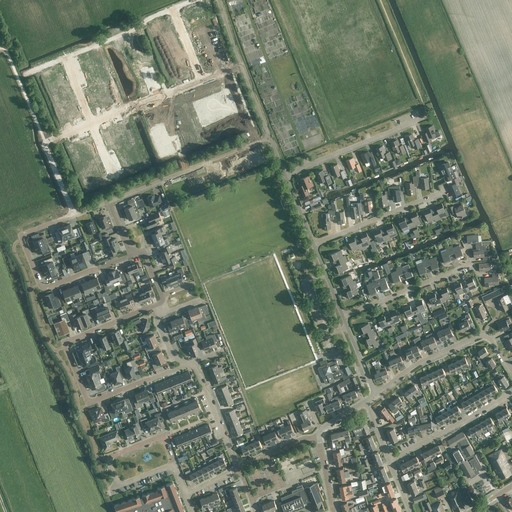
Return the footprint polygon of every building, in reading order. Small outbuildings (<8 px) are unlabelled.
[(263,49),(268,61),(283,55),(280,48),(281,48),(279,42),(280,41),(276,30),(274,31),(277,40),(271,42),(273,46),(263,49)] [(254,66),(257,80),(267,78),(264,62),(257,64),(257,65),(254,66)] [(239,116),(228,89),(188,104),(198,132),(239,116)] [(427,134),(424,136),(427,143),(431,141),(430,138),(435,136),(436,138),(440,136),(438,131),(435,132),(433,126),(426,128),(427,131),(426,132),(426,133),(427,134)] [(406,136),(410,146),(413,145),(415,149),(421,147),(418,139),(415,140),(412,134),(406,136)] [(391,143),(395,153),(399,151),(400,155),(406,153),(403,145),(400,146),(397,140),(391,143)] [(378,148),(376,149),(377,152),(378,155),(378,154),(380,159),(384,157),(385,161),(391,159),(389,152),(386,154),(383,146),(381,147),(381,146),(377,147),(378,148)] [(361,155),(364,163),(370,161),(372,167),(376,165),(373,157),(371,158),(368,152),(361,155)] [(353,158),(346,161),(350,169),(351,173),(356,170),(357,173),(362,171),(359,164),(356,165),(353,158)] [(441,165),(446,177),(448,181),(450,180),(456,177),(454,172),(452,173),(448,163),(441,165)] [(331,167),(335,177),(339,175),(341,179),(346,177),(343,170),(340,172),(337,164),(331,167)] [(379,165),(374,167),(375,170),(378,169),(380,174),(382,173),(380,168),(379,165)] [(329,177),(326,178),(323,170),(316,173),(320,183),(324,181),(326,185),(332,183),(329,177)] [(416,171),(416,176),(417,186),(418,186),(417,182),(421,182),(422,190),(429,189),(428,178),(420,178),(419,171),(416,171)] [(302,185),(299,187),(302,195),(303,196),(309,194),(308,192),(307,188),(313,186),(309,176),(300,180),(302,185)] [(412,182),(405,183),(406,190),(407,190),(408,196),(415,195),(414,187),(417,186),(416,176),(413,176),(413,183),(412,183),(412,182)] [(456,184),(459,182),(460,182),(459,177),(457,178),(447,182),(449,187),(448,187),(450,192),(451,191),(453,197),(460,194),(456,184)] [(401,200),(399,186),(388,187),(389,191),(389,194),(392,193),(394,201),(401,200)] [(386,198),(390,197),(389,191),(385,192),(385,194),(378,195),(380,207),(387,206),(386,198)] [(360,194),(361,203),(362,209),(361,205),(365,205),(366,213),(373,212),(372,200),(371,200),(371,199),(370,198),(367,198),(364,198),(363,193),(360,194)] [(157,203),(161,201),(159,196),(155,198),(153,195),(152,196),(151,195),(148,196),(148,197),(146,198),(150,207),(157,204),(157,203)] [(124,209),(127,214),(138,210),(138,209),(137,207),(136,206),(135,204),(134,201),(129,204),(130,206),(124,209)] [(317,201),(310,204),(312,211),(322,207),(320,203),(318,203),(317,201)] [(361,203),(357,203),(351,204),(351,207),(350,207),(352,218),(359,217),(358,209),(362,209),(361,203)] [(334,204),(332,205),(332,210),(333,216),(337,216),(338,224),(345,223),(344,212),(336,213),(336,209),(335,204),(334,204)] [(446,208),(444,209),(442,204),(436,207),(438,212),(435,213),(439,221),(442,219),(441,217),(447,215),(447,216),(449,215),(446,208)] [(459,218),(467,215),(462,205),(454,208),(455,209),(454,210),(453,206),(449,208),(451,214),(456,212),(459,218)] [(427,223),(428,222),(434,220),(435,222),(439,221),(435,213),(432,214),(430,209),(424,211),(426,217),(425,217),(427,223)] [(141,218),(139,213),(139,212),(138,210),(127,214),(129,220),(134,217),(136,220),(141,218)] [(322,214),(323,225),(322,226),(321,227),(321,229),(322,230),(324,229),(324,230),(331,229),(330,221),(334,220),(333,216),(332,210),(329,210),(329,213),(322,214)] [(145,222),(148,229),(157,225),(155,221),(160,219),(158,213),(150,216),(151,219),(145,222)] [(415,226),(421,223),(422,223),(419,216),(418,217),(417,213),(410,215),(413,220),(410,221),(413,229),(416,238),(421,236),(417,227),(416,227),(415,226)] [(108,222),(105,216),(98,219),(100,223),(99,223),(102,229),(105,228),(106,230),(113,227),(111,221),(108,222)] [(405,217),(398,220),(403,231),(404,233),(410,231),(409,230),(413,229),(410,221),(407,223),(405,217)] [(92,221),(85,224),(86,226),(88,231),(89,234),(96,231),(92,221)] [(70,224),(64,227),(68,238),(74,236),(75,238),(79,236),(76,228),(76,230),(73,231),(70,224)] [(396,230),(395,230),(392,225),(386,227),(388,232),(385,233),(388,241),(392,240),(391,238),(397,236),(397,235),(398,235),(396,230)] [(68,238),(64,227),(57,229),(60,236),(57,237),(56,236),(59,244),(63,243),(62,241),(68,238)] [(151,235),(154,240),(162,237),(161,234),(164,232),(163,230),(164,230),(163,227),(156,229),(157,232),(151,235)] [(385,242),(388,241),(385,233),(382,235),(380,229),(374,232),(378,243),(384,240),(385,242)] [(363,241),(360,242),(363,250),(366,248),(365,246),(371,244),(367,233),(360,235),(363,241)] [(34,245),(35,248),(47,243),(44,234),(36,237),(37,240),(33,242),(34,245)] [(478,235),(467,236),(467,244),(475,243),(476,247),(482,246),(482,243),(482,242),(479,242),(478,235)] [(103,240),(106,246),(106,248),(109,247),(118,243),(116,238),(111,240),(110,237),(103,240)] [(156,246),(162,243),(163,246),(170,243),(169,240),(167,241),(166,238),(163,240),(162,237),(154,240),(156,246)] [(359,251),(363,250),(360,242),(357,243),(355,238),(348,240),(353,251),(359,249),(359,251)] [(47,243),(35,248),(36,250),(37,253),(43,251),(44,252),(45,254),(44,255),(51,252),(47,243)] [(110,256),(117,253),(115,250),(120,248),(118,243),(109,247),(110,249),(108,250),(110,256)] [(159,253),(161,259),(171,255),(170,252),(173,251),(170,244),(163,247),(164,251),(159,253)] [(452,245),(449,247),(452,254),(455,253),(457,258),(463,256),(459,245),(453,247),(452,245)] [(479,250),(473,250),(473,256),(473,258),(480,257),(483,257),(483,261),(489,260),(489,256),(485,257),(484,252),(486,251),(486,249),(486,248),(486,246),(483,246),(482,246),(476,247),(480,246),(480,248),(481,250),(479,250)] [(446,249),(440,251),(441,252),(445,263),(451,261),(449,256),(452,254),(449,247),(446,248),(446,249)] [(338,259),(339,262),(347,259),(345,255),(343,256),(341,250),(330,255),(332,261),(338,259)] [(88,251),(75,256),(80,267),(86,264),(85,261),(91,259),(88,251)] [(157,253),(150,255),(153,261),(159,258),(157,253)] [(172,257),(171,255),(161,259),(163,264),(169,262),(170,266),(171,265),(177,263),(175,256),(172,257)] [(73,270),(80,267),(75,256),(67,259),(66,256),(62,258),(65,267),(69,265),(68,263),(71,262),(73,270)] [(43,268),(44,271),(55,267),(52,257),(46,260),(47,263),(42,265),(43,268)] [(340,265),(335,267),(338,273),(339,275),(343,273),(342,271),(348,268),(346,263),(348,262),(347,261),(349,260),(351,259),(350,257),(347,259),(339,262),(340,265)] [(428,258),(425,259),(428,267),(431,265),(433,271),(439,268),(435,257),(429,260),(428,258)] [(425,259),(422,260),(422,262),(416,265),(421,275),(427,273),(425,268),(428,267),(425,259)] [(135,262),(131,264),(134,273),(135,276),(140,274),(141,275),(144,274),(141,268),(138,269),(135,262)] [(494,274),(498,273),(496,273),(495,270),(493,270),(492,263),(479,264),(480,271),(489,271),(489,274),(494,274)] [(126,266),(128,273),(125,274),(128,281),(131,279),(129,274),(134,273),(131,264),(126,266)] [(402,266),(399,267),(402,275),(405,274),(407,279),(413,276),(409,265),(408,264),(403,266),(402,266)] [(55,267),(44,271),(45,274),(45,273),(47,277),(52,274),(53,278),(59,276),(55,267)] [(399,276),(402,275),(399,267),(396,268),(397,270),(391,273),(395,284),(401,281),(399,276)] [(174,271),(173,271),(178,283),(183,281),(181,275),(184,274),(182,268),(177,270),(178,273),(175,274),(174,271)] [(120,284),(126,282),(123,275),(120,276),(118,270),(115,271),(115,270),(112,272),(116,282),(119,281),(120,284)] [(172,275),(170,276),(173,285),(178,283),(173,271),(171,272),(172,275)] [(379,280),(378,278),(380,278),(377,271),(372,273),(374,279),(375,279),(378,287),(381,286),(383,291),(389,288),(385,277),(379,280)] [(109,289),(115,286),(113,283),(116,282),(112,272),(109,273),(110,274),(107,275),(110,280),(106,282),(109,289)] [(499,277),(498,273),(494,274),(494,277),(484,278),(485,287),(489,287),(489,285),(499,284),(498,277),(499,277)] [(168,287),(173,285),(170,276),(167,277),(166,275),(160,277),(163,284),(166,283),(168,287)] [(348,284),(349,287),(357,284),(355,280),(353,281),(351,275),(340,280),(343,286),(348,284)] [(97,278),(92,280),(95,289),(101,287),(97,278)] [(468,285),(465,286),(468,293),(471,292),(470,290),(476,288),(472,278),(466,281),(468,285)] [(375,288),(378,287),(375,279),(374,279),(372,280),(373,282),(367,285),(371,296),(377,293),(375,288)] [(92,280),(87,282),(90,291),(95,289),(92,280)] [(90,291),(87,282),(81,284),(85,293),(90,291)] [(454,285),(458,295),(464,293),(465,294),(468,293),(465,286),(462,287),(460,283),(454,285)] [(356,287),(358,287),(357,284),(349,287),(350,290),(345,292),(348,298),(358,293),(356,287)] [(78,285),(72,287),(76,297),(81,295),(78,285)] [(146,291),(142,293),(145,301),(151,299),(149,293),(152,291),(150,285),(144,288),(146,291)] [(72,287),(67,289),(71,299),(76,297),(72,287)] [(501,288),(489,293),(491,299),(503,293),(501,288)] [(71,299),(67,289),(62,291),(66,301),(71,299)] [(442,295),(440,296),(442,303),(445,302),(445,300),(450,298),(447,289),(441,291),(442,295)] [(138,298),(140,303),(145,301),(142,293),(139,294),(137,290),(132,292),(135,299),(138,298)] [(44,296),(49,308),(54,306),(55,308),(61,306),(57,296),(57,297),(55,298),(54,297),(52,293),(44,296)] [(429,297),(427,298),(429,304),(431,303),(432,305),(438,303),(439,304),(442,303),(440,296),(437,298),(435,293),(429,296),(429,297)] [(126,298),(123,299),(127,309),(132,307),(130,302),(134,301),(131,294),(125,296),(126,298)] [(499,304),(503,312),(508,309),(506,304),(507,304),(511,302),(508,295),(504,297),(496,300),(498,305),(499,304)] [(102,304),(101,302),(97,303),(96,300),(99,299),(99,298),(83,304),(84,308),(97,303),(98,306),(102,304)] [(114,300),(117,307),(120,306),(121,311),(127,309),(123,299),(120,300),(119,298),(114,300)] [(104,306),(101,307),(105,317),(105,318),(111,315),(108,309),(111,308),(112,309),(109,301),(103,304),(104,306)] [(417,308),(415,309),(417,315),(419,321),(424,319),(421,312),(425,310),(422,301),(416,303),(417,308)] [(481,319),(486,317),(484,312),(485,312),(482,305),(475,308),(478,315),(479,314),(481,319)] [(98,308),(97,306),(90,308),(93,315),(96,314),(98,318),(99,320),(105,317),(101,307),(98,308)] [(420,321),(417,315),(415,309),(412,310),(410,306),(404,308),(407,318),(408,319),(409,319),(414,317),(416,321),(416,323),(420,321)] [(198,322),(201,320),(206,319),(204,312),(201,313),(198,307),(193,309),(197,320),(198,322)] [(83,314),(80,316),(84,326),(90,323),(88,318),(91,317),(91,318),(92,318),(88,309),(82,311),(83,314)] [(195,323),(194,321),(197,320),(193,309),(188,311),(190,317),(188,318),(190,325),(195,323)] [(54,324),(56,328),(58,327),(61,335),(69,332),(65,322),(69,320),(66,312),(60,315),(63,320),(54,324)] [(392,318),(389,319),(392,326),(395,325),(394,323),(400,321),(396,312),(390,314),(392,318)] [(80,316),(77,317),(76,314),(70,316),(73,325),(73,324),(76,323),(78,328),(84,326),(80,316)] [(459,324),(463,331),(471,328),(469,324),(473,322),(469,314),(465,316),(466,317),(462,319),(463,322),(459,324)] [(394,331),(392,326),(389,319),(386,321),(384,316),(378,319),(382,328),(388,326),(388,327),(387,327),(389,333),(394,331)] [(182,317),(176,319),(179,328),(183,326),(184,329),(189,327),(187,320),(184,321),(182,317)] [(141,322),(139,319),(133,322),(136,329),(140,328),(142,332),(147,330),(146,328),(150,327),(147,319),(141,322)] [(179,328),(176,319),(170,322),(171,324),(167,326),(170,334),(171,334),(177,332),(176,329),(179,328)] [(509,328),(508,324),(511,323),(509,319),(506,320),(497,324),(501,331),(509,328)] [(369,324),(360,328),(362,334),(366,332),(367,335),(378,330),(377,328),(374,329),(373,330),(373,329),(371,330),(369,324)] [(449,327),(443,329),(447,338),(453,336),(452,332),(454,331),(451,324),(448,325),(449,327)] [(437,331),(434,332),(438,340),(440,339),(441,341),(447,338),(443,329),(437,332),(437,331)] [(118,330),(111,334),(115,344),(123,341),(118,330)] [(377,340),(376,341),(374,336),(375,335),(377,335),(378,336),(380,335),(378,330),(367,335),(369,338),(364,339),(367,346),(372,344),(373,347),(379,345),(377,340)] [(434,332),(426,336),(431,348),(437,345),(435,341),(438,340),(434,332)] [(146,341),(147,343),(156,339),(154,334),(147,337),(146,334),(140,337),(142,342),(146,341)] [(214,334),(211,335),(211,334),(205,337),(207,340),(210,349),(216,347),(214,342),(217,341),(214,334)] [(102,345),(99,346),(101,352),(105,351),(107,350),(106,347),(109,346),(105,336),(99,338),(102,345)] [(198,341),(200,348),(203,347),(205,351),(210,349),(207,340),(203,341),(202,339),(201,340),(200,340),(199,336),(196,337),(198,341)] [(425,336),(426,339),(421,341),(419,337),(416,338),(421,348),(423,346),(425,350),(431,348),(426,336),(425,336)] [(186,347),(191,357),(198,354),(196,348),(199,347),(195,338),(190,341),(191,345),(186,347)] [(416,345),(410,348),(415,357),(421,354),(418,349),(421,348),(416,338),(414,339),(416,345)] [(158,345),(156,339),(147,343),(145,344),(146,347),(145,348),(147,353),(153,350),(152,347),(158,345)] [(78,354),(79,358),(91,354),(89,350),(92,349),(89,342),(80,346),(81,348),(76,350),(75,351),(76,354),(78,354)] [(477,357),(480,362),(485,359),(483,357),(488,353),(484,347),(478,352),(480,355),(477,357)] [(410,348),(405,350),(404,349),(401,350),(404,356),(407,355),(409,359),(415,357),(410,348)] [(149,358),(151,357),(152,360),(163,356),(161,351),(154,354),(153,351),(147,354),(149,358)] [(91,354),(79,358),(81,363),(80,364),(81,367),(83,367),(87,365),(88,367),(98,364),(95,357),(92,358),(91,354)] [(165,361),(163,356),(152,360),(154,364),(152,365),(154,369),(160,367),(159,364),(165,361)] [(401,356),(395,359),(397,365),(403,363),(401,356)] [(465,357),(459,360),(463,367),(464,367),(468,365),(469,368),(471,367),(470,365),(470,364),(468,365),(465,357)] [(496,365),(491,358),(486,362),(485,363),(483,360),(485,359),(480,362),(477,364),(480,367),(483,365),(485,368),(488,366),(490,369),(496,365)] [(392,368),(397,365),(395,359),(389,361),(392,368)] [(125,369),(127,376),(126,376),(128,380),(132,378),(131,377),(136,376),(133,370),(138,369),(134,360),(126,363),(128,368),(125,369)] [(459,360),(454,363),(457,370),(458,369),(462,368),(463,371),(464,371),(466,370),(464,367),(463,367),(459,360)] [(209,368),(211,373),(223,368),(222,366),(218,367),(217,365),(218,364),(217,361),(211,363),(213,367),(209,368)] [(319,367),(318,368),(321,376),(322,376),(325,384),(330,382),(330,383),(335,381),(335,380),(337,379),(343,377),(336,361),(331,363),(331,364),(328,365),(328,363),(319,367)] [(377,373),(375,374),(377,380),(383,378),(377,364),(375,361),(371,362),(373,366),(374,365),(377,373)] [(389,376),(386,369),(385,367),(381,368),(381,367),(379,363),(377,364),(383,378),(389,376)] [(454,363),(448,365),(451,373),(455,371),(456,374),(458,374),(458,373),(460,373),(458,369),(457,370),(454,363)] [(86,378),(88,382),(100,378),(99,373),(101,372),(98,366),(90,369),(92,373),(91,374),(91,373),(86,375),(87,378),(86,378)] [(111,374),(114,384),(117,383),(118,384),(121,382),(121,381),(122,381),(119,374),(122,373),(119,366),(115,367),(117,371),(111,374)] [(343,377),(344,380),(351,376),(350,374),(351,373),(348,366),(343,368),(346,375),(343,377)] [(211,373),(213,378),(225,373),(223,368),(211,373)] [(442,368),(437,371),(440,378),(438,378),(440,382),(442,381),(441,377),(442,376),(446,375),(442,368)] [(184,373),(188,384),(190,384),(190,383),(189,380),(192,379),(189,371),(184,373)] [(437,371),(431,373),(434,380),(433,381),(434,385),(437,384),(435,380),(438,378),(440,378),(437,371)] [(184,373),(179,375),(182,383),(185,382),(186,385),(188,384),(184,373)] [(213,378),(215,383),(219,381),(220,385),(227,382),(226,379),(227,378),(225,373),(213,378)] [(431,373),(425,376),(429,383),(427,384),(429,387),(430,386),(431,386),(429,382),(433,381),(434,380),(431,373)] [(179,375),(174,377),(178,388),(180,388),(179,384),(182,383),(179,375)] [(353,375),(344,380),(345,381),(346,384),(352,381),(354,386),(358,385),(358,384),(355,377),(354,377),(353,375)] [(425,376),(420,378),(423,386),(421,386),(423,390),(425,389),(424,385),(427,384),(429,383),(425,376)] [(509,384),(504,377),(500,379),(498,376),(496,377),(503,388),(509,384)] [(174,377),(169,379),(172,387),(175,386),(176,389),(178,388),(174,377)] [(97,387),(99,391),(106,388),(103,383),(100,384),(99,380),(101,379),(100,378),(88,382),(90,386),(92,389),(97,387)] [(169,379),(164,381),(169,392),(171,392),(169,388),(172,387),(169,379)] [(490,387),(488,387),(492,394),(498,391),(494,384),(495,384),(493,380),(491,382),(493,385),(490,387)] [(164,381),(159,383),(162,391),(165,390),(166,393),(169,392),(164,381)] [(335,385),(340,395),(342,401),(346,400),(347,401),(352,398),(349,390),(342,393),(342,392),(340,388),(346,385),(345,381),(335,385)] [(159,392),(162,391),(159,383),(154,385),(157,393),(159,396),(161,396),(159,392)] [(484,390),(483,391),(487,397),(492,394),(488,387),(490,387),(488,383),(486,384),(486,385),(488,388),(484,390)] [(227,385),(217,389),(220,395),(233,390),(232,388),(228,389),(227,385)] [(415,385),(409,389),(413,394),(417,392),(419,395),(422,393),(419,390),(418,391),(415,385)] [(479,393),(478,394),(481,400),(487,397),(483,391),(484,390),(482,386),(481,387),(480,388),(482,391),(479,393)] [(357,392),(355,387),(349,390),(352,398),(358,396),(356,393),(357,392)] [(332,403),(331,403),(334,409),(341,406),(340,403),(342,401),(340,395),(337,397),(334,398),(333,398),(330,393),(332,392),(330,388),(326,390),(328,394),(330,393),(331,397),(328,398),(330,402),(331,401),(332,403)] [(409,389),(404,393),(408,398),(407,398),(410,402),(413,400),(410,397),(413,394),(409,389)] [(146,390),(141,392),(145,403),(148,401),(148,404),(155,401),(152,393),(148,395),(147,392),(146,390)] [(233,390),(220,395),(222,401),(231,397),(230,393),(234,392),(233,390)] [(473,396),(472,397),(476,403),(481,400),(478,394),(479,393),(477,390),(476,390),(475,391),(476,392),(474,393),(475,395),(473,396)] [(145,403),(140,392),(135,394),(136,398),(138,401),(134,403),(136,408),(143,406),(142,404),(145,403)] [(468,399),(467,400),(471,407),(476,403),(472,397),(473,396),(472,393),(470,393),(468,395),(470,398),(468,399)] [(231,397),(222,401),(224,407),(234,403),(232,399),(236,397),(235,395),(231,397)] [(465,401),(461,403),(465,410),(471,407),(467,400),(468,399),(466,396),(465,396),(464,397),(463,398),(465,401)] [(399,397),(393,401),(399,409),(397,406),(401,403),(403,407),(406,405),(403,402),(399,397)] [(197,410),(200,409),(197,401),(196,398),(194,398),(195,401),(192,403),(197,415),(198,414),(197,410)] [(319,413),(327,410),(328,412),(334,409),(331,403),(328,404),(327,403),(325,404),(323,398),(315,402),(316,405),(319,413)] [(117,400),(121,412),(125,411),(126,413),(133,410),(130,404),(126,405),(124,399),(120,400),(120,399),(117,400)] [(118,413),(121,412),(117,400),(114,402),(114,403),(111,404),(113,410),(109,412),(112,418),(119,416),(118,413)] [(195,415),(197,415),(192,403),(188,404),(187,401),(186,402),(190,413),(194,412),(195,415)] [(397,412),(396,411),(399,409),(393,401),(389,404),(392,409),(392,410),(394,414),(397,412)] [(453,408),(452,408),(455,415),(461,412),(457,405),(458,405),(456,401),(453,403),(455,407),(453,408)] [(187,414),(190,413),(186,402),(184,402),(186,405),(182,407),(187,419),(189,418),(187,414)] [(448,411),(446,412),(450,418),(455,415),(452,408),(453,408),(451,404),(450,405),(449,405),(451,409),(448,411)] [(177,405),(176,406),(180,417),(184,416),(185,419),(187,419),(182,407),(179,408),(177,405)] [(172,411),(174,415),(177,423),(179,422),(177,418),(180,417),(176,406),(174,406),(176,409),(172,411)] [(442,414),(441,415),(445,421),(450,418),(446,412),(448,411),(447,410),(446,407),(444,408),(444,409),(446,412),(442,414)] [(103,415),(100,408),(93,411),(93,410),(89,412),(91,415),(94,422),(103,419),(104,422),(110,420),(107,413),(103,415)] [(389,414),(385,408),(379,412),(383,418),(386,421),(391,417),(389,414)] [(507,408),(501,411),(505,418),(504,419),(505,422),(507,421),(506,417),(510,415),(507,408)] [(177,423),(174,415),(172,411),(169,412),(168,409),(166,410),(167,413),(171,421),(174,420),(176,424),(177,423)] [(225,413),(227,419),(240,414),(239,412),(236,413),(234,409),(225,413)] [(301,424),(296,426),(300,434),(310,429),(310,428),(313,426),(310,420),(306,410),(300,413),(303,421),(305,420),(306,422),(301,424)] [(440,415),(435,418),(439,425),(445,421),(441,415),(442,414),(440,410),(439,411),(438,412),(440,415)] [(501,411),(495,414),(499,421),(498,422),(500,425),(502,424),(504,423),(501,420),(504,419),(505,418),(501,411)] [(155,418),(151,420),(155,429),(162,427),(159,421),(163,420),(160,413),(154,415),(155,418)] [(227,419),(229,425),(239,421),(237,417),(241,415),(240,414),(227,419)] [(490,417),(485,420),(489,427),(487,428),(489,431),(491,430),(492,429),(491,426),(494,424),(490,417)] [(155,429),(151,420),(148,421),(146,418),(140,421),(143,428),(147,426),(149,432),(155,429)] [(431,422),(428,423),(427,420),(424,421),(427,431),(433,430),(431,422)] [(485,420),(479,423),(483,430),(482,431),(484,434),(486,433),(487,432),(485,429),(487,428),(489,427),(485,420)] [(229,425),(232,430),(245,425),(244,423),(240,425),(239,421),(229,425)] [(289,425),(285,427),(289,437),(292,436),(292,435),(295,434),(289,421),(287,421),(289,425)] [(416,424),(415,421),(412,422),(413,423),(414,426),(415,434),(421,432),(419,425),(419,423),(416,424)] [(134,437),(130,426),(127,428),(126,426),(122,427),(120,422),(118,422),(120,428),(123,435),(126,434),(129,440),(130,439),(131,440),(133,439),(133,438),(134,437)] [(134,426),(130,427),(134,437),(136,437),(136,438),(139,437),(138,436),(140,435),(137,429),(140,428),(138,422),(135,423),(133,424),(134,426)] [(359,436),(364,435),(370,432),(366,422),(359,424),(360,424),(352,426),(354,432),(355,432),(356,436),(356,437),(359,436)] [(479,423),(474,426),(476,430),(478,433),(477,434),(478,437),(480,437),(480,436),(480,435),(481,434),(480,432),(482,431),(483,430),(479,423)] [(209,424),(203,426),(208,437),(210,436),(209,433),(212,432),(209,424)] [(243,433),(242,428),(245,427),(245,425),(232,430),(234,436),(243,433)] [(289,437),(285,427),(281,429),(279,425),(277,426),(283,439),(286,438),(289,437)] [(206,438),(208,437),(203,426),(198,428),(202,436),(205,435),(206,438)] [(474,426),(468,430),(472,436),(471,437),(473,440),(475,439),(477,438),(475,435),(477,434),(478,433),(476,430),(474,426)] [(273,432),(269,434),(273,444),(276,443),(276,442),(279,441),(273,427),(271,428),(273,432)] [(200,440),(199,437),(202,436),(198,428),(194,430),(198,441),(200,440)] [(348,429),(343,431),(346,442),(347,441),(348,444),(345,445),(346,448),(349,447),(348,442),(352,441),(350,437),(348,429)] [(387,431),(389,437),(396,434),(394,429),(387,431)] [(192,440),(195,439),(196,442),(198,441),(194,430),(189,432),(192,440)] [(339,440),(342,439),(343,442),(344,442),(345,445),(348,444),(347,441),(346,442),(343,431),(337,433),(339,440)] [(116,432),(100,438),(105,449),(111,447),(109,442),(119,438),(116,432)] [(191,444),(189,441),(192,440),(189,432),(184,434),(188,445),(191,444)] [(273,444),(269,434),(265,435),(264,432),(261,433),(267,446),(270,445),(271,445),(273,444)] [(480,449),(474,452),(470,444),(469,445),(467,440),(468,440),(463,432),(456,435),(456,436),(447,441),(451,447),(457,444),(458,445),(458,446),(460,448),(461,450),(461,452),(462,452),(462,454),(463,454),(463,456),(464,456),(466,460),(465,460),(459,449),(453,452),(468,477),(474,473),(475,475),(480,473),(478,471),(483,468),(475,455),(478,453),(479,454),(481,459),(484,458),(480,449)] [(334,441),(339,440),(337,433),(331,434),(332,436),(329,437),(331,447),(332,447),(333,450),(336,449),(335,447),(334,441)] [(182,444),(185,443),(186,446),(188,445),(184,434),(179,436),(182,444)] [(389,437),(391,443),(398,440),(396,434),(389,437)] [(181,448),(179,445),(182,444),(179,436),(174,438),(177,446),(179,449),(181,448)] [(255,442),(253,443),(256,450),(262,447),(259,440),(260,440),(259,436),(257,437),(258,441),(255,442)] [(371,436),(362,440),(364,443),(367,442),(368,444),(374,442),(371,436)] [(253,443),(249,445),(248,445),(251,452),(256,450),(253,443),(255,442),(253,439),(251,439),(253,443)] [(241,443),(240,443),(245,455),(251,452),(248,445),(249,445),(247,441),(246,442),(243,443),(243,442),(241,443)] [(376,448),(374,442),(368,444),(369,447),(367,448),(369,451),(370,450),(376,448)] [(438,445),(433,448),(437,455),(442,452),(438,445)] [(433,448),(428,451),(431,457),(437,455),(433,448)] [(502,479),(511,474),(508,467),(509,466),(505,457),(502,458),(501,455),(503,454),(501,450),(489,456),(497,472),(498,472),(502,479)] [(431,457),(428,451),(422,454),(424,456),(422,458),(424,461),(426,460),(429,459),(430,461),(433,460),(431,457)] [(373,457),(374,460),(380,457),(378,452),(370,454),(372,458),(373,457)] [(218,460),(217,461),(220,468),(226,465),(223,458),(224,457),(222,454),(220,455),(222,458),(218,460)] [(213,463),(211,463),(215,470),(220,468),(217,461),(218,460),(217,456),(215,457),(214,458),(216,461),(213,463)] [(346,457),(335,459),(336,466),(342,465),(342,462),(348,461),(347,457),(346,457)] [(383,463),(380,457),(374,460),(375,462),(374,463),(375,466),(377,466),(383,463)] [(416,457),(411,460),(414,466),(420,463),(416,457)] [(207,466),(206,466),(209,473),(215,470),(211,463),(213,463),(211,459),(210,460),(209,460),(209,462),(208,462),(209,465),(207,466)] [(411,460),(406,462),(409,469),(414,466),(411,460)] [(443,464),(447,470),(450,468),(452,466),(453,466),(449,460),(443,464)] [(202,468),(200,469),(204,476),(209,473),(206,466),(207,466),(206,462),(204,463),(203,463),(204,464),(205,467),(204,467),(202,468)] [(406,462),(400,465),(404,472),(409,469),(406,462)] [(196,471),(195,472),(198,479),(204,476),(200,469),(202,468),(200,465),(199,466),(198,466),(200,469),(196,471)] [(379,473),(380,475),(386,473),(384,467),(376,470),(378,473),(379,473)] [(189,470),(185,472),(189,479),(191,478),(193,482),(198,479),(195,472),(196,471),(195,468),(193,468),(192,469),(194,472),(191,474),(189,470)] [(388,479),(386,473),(380,475),(381,478),(380,479),(381,482),(383,481),(388,479)] [(345,478),(350,477),(349,474),(338,476),(339,483),(345,481),(345,478)] [(367,488),(365,480),(358,481),(360,489),(367,488)] [(408,484),(410,489),(417,486),(414,481),(408,484)] [(132,499),(114,505),(116,511),(117,511),(120,511),(176,511),(184,511),(173,482),(166,485),(167,489),(165,490),(164,486),(157,488),(158,491),(149,494),(149,493),(142,495),(143,497),(140,498),(139,496),(132,499)] [(303,486),(297,489),(304,506),(305,506),(304,504),(311,501),(315,511),(319,511),(325,510),(321,502),(324,501),(319,491),(320,490),(317,483),(306,487),(306,488),(304,489),(303,486)] [(383,486),(381,487),(382,490),(383,489),(384,492),(387,491),(392,489),(390,483),(383,486)] [(473,484),(466,487),(469,493),(476,490),(473,484)] [(340,486),(341,493),(353,491),(352,485),(347,486),(346,485),(340,486)] [(419,492),(417,486),(410,489),(412,495),(419,492)] [(434,489),(439,499),(446,496),(441,486),(434,489)] [(228,488),(224,490),(227,496),(230,494),(231,496),(238,493),(236,487),(229,490),(228,488)] [(358,493),(360,498),(369,495),(368,495),(370,494),(368,488),(367,489),(367,490),(358,493)] [(284,511),(295,511),(295,510),(304,506),(297,489),(292,491),(293,493),(281,498),(283,503),(282,504),(284,511)] [(395,495),(392,489),(387,491),(384,492),(385,495),(386,495),(387,498),(389,497),(395,495)] [(461,500),(463,499),(458,489),(447,495),(453,509),(455,509),(456,511),(459,511),(465,510),(462,503),(461,500)] [(470,506),(475,504),(466,489),(463,491),(466,496),(465,497),(470,506)] [(349,498),(348,495),(353,495),(353,491),(341,493),(342,499),(349,498)] [(217,493),(211,495),(214,503),(212,503),(213,503),(214,507),(216,506),(216,505),(220,504),(219,501),(220,500),(217,493)] [(230,494),(227,496),(227,497),(227,498),(231,497),(233,500),(233,502),(240,499),(238,493),(231,496),(230,494)] [(424,499),(422,494),(413,498),(415,503),(424,499)] [(211,495),(206,498),(208,505),(207,505),(208,509),(214,507),(213,503),(212,503),(214,503),(211,495)] [(206,498),(200,500),(202,507),(201,508),(202,511),(205,511),(203,507),(207,505),(208,505),(206,498)] [(392,504),(393,506),(399,504),(396,498),(389,501),(390,505),(392,504)] [(233,500),(229,502),(229,503),(230,504),(233,502),(235,506),(235,507),(243,505),(240,499),(233,502),(233,500)] [(274,511),(273,510),(275,509),(277,508),(274,501),(268,503),(271,510),(270,511),(274,511)] [(442,511),(445,511),(440,502),(431,506),(433,511),(442,511)] [(265,511),(267,511),(270,511),(271,510),(268,503),(262,505),(265,511)] [(341,505),(343,511),(354,507),(353,504),(348,506),(347,503),(341,505)]
